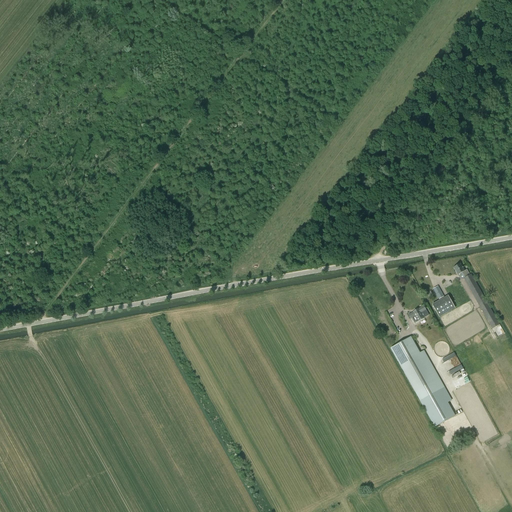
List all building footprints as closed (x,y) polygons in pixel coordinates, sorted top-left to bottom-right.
[(454,267),(458,275),(462,273),(465,277),(464,278),(492,329),(500,324),(471,274),(470,275),(467,269),(464,271),(460,263),(454,267)] [(438,286),(433,289),(440,300),(442,299),(442,297),(444,296),(438,286)] [(440,300),(432,304),(439,317),(455,308),(448,295),(442,299),(440,300)] [(408,315),(411,319),(412,318),(415,323),(418,321),(424,318),(429,315),(424,306),(418,309),(417,308),(414,310),(415,311),(408,315)] [(410,337),(391,348),(436,426),(454,416),(410,337)] [(456,356),(454,352),(442,359),(444,363),(456,356)] [(449,371),(451,375),(463,368),(461,365),(449,371)]
